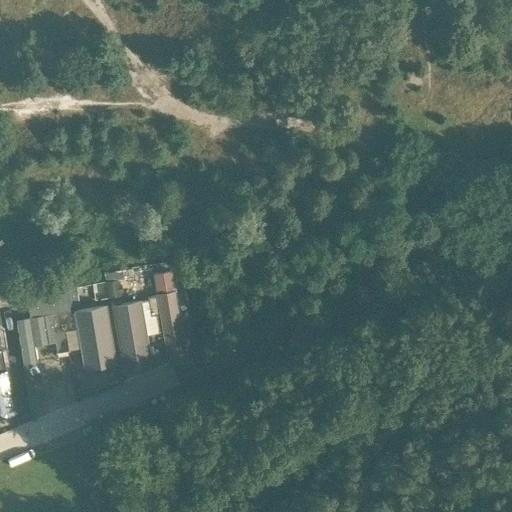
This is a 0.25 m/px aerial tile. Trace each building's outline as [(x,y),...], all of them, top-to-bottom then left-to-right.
[(158,294),(174,291),(171,270),(154,273),(158,294)] [(105,282),(109,300),(121,298),(120,295),(122,292),(122,290),(121,285),(118,282),(117,279),(105,282)] [(73,307),(72,302),(69,288),(58,290),(62,308),(73,307)] [(29,314),(51,310),(62,308),(58,290),(26,296),(29,314)] [(163,315),(162,316),(170,364),(187,361),(175,293),(159,295),(159,297),(159,296),(163,315)] [(150,317),(161,315),(158,296),(147,298),(150,317)] [(150,370),(135,302),(104,308),(119,376),(150,370)] [(62,308),(63,313),(65,327),(76,325),(73,307),(62,308)] [(108,365),(101,307),(78,310),(86,368),(108,365)] [(62,308),(51,310),(54,329),(65,327),(63,313),(62,308)] [(46,317),(11,323),(19,366),(54,360),(46,317)] [(76,325),(65,327),(70,351),(81,349),(77,325),(76,325)]
